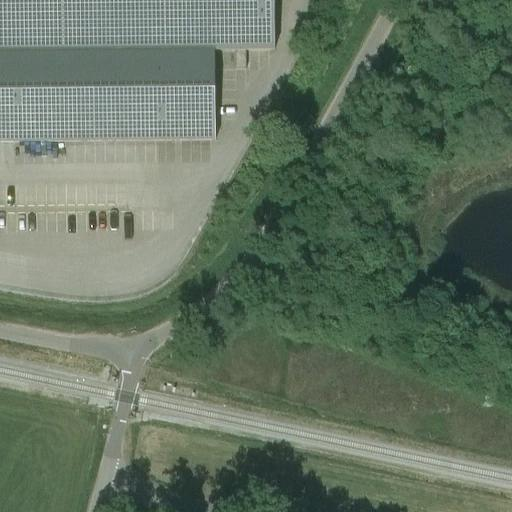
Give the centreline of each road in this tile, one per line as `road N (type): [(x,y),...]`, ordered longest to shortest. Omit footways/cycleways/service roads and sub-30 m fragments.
road 1 (unclassified): [(396,0),(261,258),(188,325),(137,355)]
road 2 (unclassified): [(137,355),(0,328)]
road 3 (unclassified): [(106,484),(137,355)]
